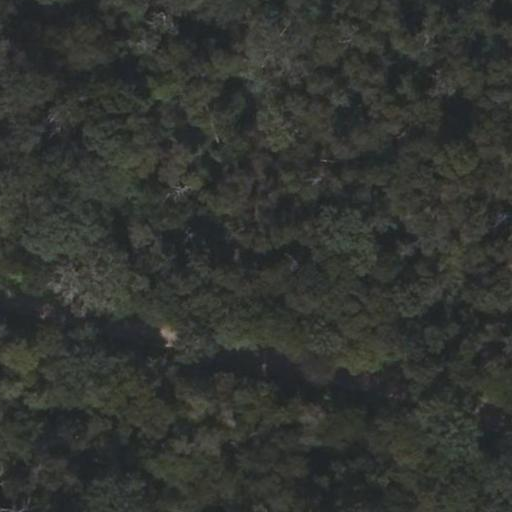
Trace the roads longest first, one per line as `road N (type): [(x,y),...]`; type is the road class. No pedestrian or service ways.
road 1 (track): [(0,305),(511,423)]
road 2 (track): [(405,511),(511,437)]
